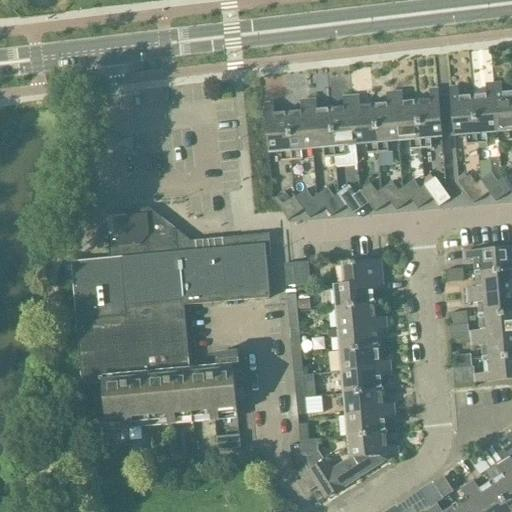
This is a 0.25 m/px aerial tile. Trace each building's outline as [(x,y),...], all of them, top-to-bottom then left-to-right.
[(500,84),(493,85),(497,133),(508,132),(509,143),(511,142),(511,93),(501,94),(500,84)] [(486,96),(472,97),(477,145),(487,144),(486,134),(497,133),(493,85),(485,86),(486,96)] [(457,88),(450,89),(454,137),(465,136),(466,146),(477,145),(472,97),(458,98),(457,88)] [(430,92),(430,101),(417,103),(421,151),(432,150),(431,140),(442,139),(438,91),(430,92)] [(403,104),(402,94),(394,95),(399,143),(410,142),(411,152),(421,151),(417,103),(403,104)] [(387,95),(388,105),(374,107),(378,156),(389,154),(388,144),(399,143),(394,95),(387,95)] [(360,98),(351,99),(356,147),(367,146),(368,156),(378,156),(374,107),(361,108),(360,98)] [(344,100),(345,110),(331,111),(335,159),(336,168),(357,166),(356,147),(351,99),(344,100)] [(302,114),(288,115),(292,163),(303,162),(302,152),(313,151),(309,102),(301,103),(302,114)] [(324,150),(325,160),(335,159),(331,111),(317,112),(316,102),(309,102),(313,151),(324,150)] [(274,107),(265,107),(269,155),(281,153),(282,164),(292,163),(288,115),(274,116),(274,107)] [(511,171),(501,180),(511,194),(511,171)] [(480,182),(495,203),(506,195),(491,174),(480,182)] [(458,184),(473,205),(484,197),(469,176),(458,184)] [(425,187),(439,208),(450,200),(435,179),(425,187)] [(403,190),(417,210),(429,202),(414,181),(403,190)] [(381,191),(396,212),(407,204),(392,183),(381,191)] [(360,193),(375,214),(386,206),(371,185),(360,193)] [(339,195),(353,215),(364,208),(349,187),(339,195)] [(317,197),(332,217),(342,209),(327,188),(317,197)] [(295,199),(311,220),(322,211),(307,190),(295,199)] [(274,201),(289,222),(300,214),(285,193),(274,201)] [(76,320),(82,387),(101,385),(105,426),(124,424),(124,429),(132,428),(132,424),(167,420),(167,426),(175,425),(175,420),(210,417),(210,422),(218,421),(218,416),(237,414),(233,371),(190,375),(184,307),(179,254),(178,240),(147,216),(117,218),(119,237),(108,238),(110,260),(71,264),(76,320)] [(270,300),(266,246),(235,249),(237,270),(239,293),(239,302),(270,300)] [(235,249),(207,252),(179,254),(184,307),(239,302),(239,293),(237,270),(235,249)] [(464,253),(465,262),(475,261),(476,275),(511,271),(511,254),(511,249),(464,253)] [(382,262),(345,265),(346,286),(384,283),(382,262)] [(292,268),(284,269),(286,286),(294,286),(292,268)] [(445,271),(446,284),(455,283),(454,270),(445,271)] [(463,270),(454,270),(455,283),(464,282),(463,270)] [(478,288),(468,289),(469,297),(511,293),(511,271),(476,275),(478,288)] [(346,286),(336,287),(338,309),(376,305),(375,292),(385,291),(384,283),(346,286)] [(511,293),(469,297),(469,304),(479,303),(480,318),(511,314),(511,293)] [(295,295),(287,296),(288,313),(296,312),(295,295)] [(376,305),(338,309),(340,331),(388,326),(387,319),(377,320),(376,305)] [(298,329),(296,312),(288,313),(290,330),(298,329)] [(467,313),(458,314),(459,326),(468,326),(467,313)] [(449,315),(450,327),(459,326),(458,314),(449,315)] [(481,331),(472,332),(472,340),(511,336),(511,314),(480,318),(481,331)] [(331,344),(342,343),(343,352),(380,349),(378,335),(388,334),(388,326),(340,331),(330,332),(331,344)] [(511,336),(472,340),(473,348),(483,347),(484,360),(511,357),(511,336)] [(299,338),(291,339),(293,356),(301,355),(299,338)] [(380,349),(343,352),(345,373),(392,369),(391,362),(381,363),(380,349)] [(239,366),(238,354),(216,356),(217,367),(239,366)] [(295,373),(302,372),(301,355),(293,356),(295,373)] [(473,368),(471,356),(462,357),(463,369),(473,368)] [(462,357),(453,358),(454,370),(463,369),(462,357)] [(475,375),(476,384),(511,380),(511,357),(484,360),(485,374),(475,375)] [(392,377),(392,369),(345,373),(346,395),(383,392),(382,377),(392,377)] [(294,382),(296,399),(304,398),(302,381),(294,382)] [(383,392),(346,395),(348,416),(395,412),(394,405),(385,405),(383,392)] [(297,416),(305,415),(304,398),(296,399),(297,416)] [(395,412),(348,416),(350,438),(387,435),(386,421),(396,420),(395,412)] [(307,424),(299,425),(301,441),(309,440),(307,424)] [(328,500),(375,468),(375,459),(399,457),(398,448),(388,449),(387,435),(350,438),(352,465),(336,475),(327,461),(310,472),(328,500)] [(480,455),(470,462),(475,469),(485,462),(480,455)] [(490,470),(485,462),(475,469),(480,477),(490,470)] [(503,477),(492,485),(508,511),(511,511),(511,476),(504,465),(498,469),(503,477)] [(434,485),(438,493),(449,486),(444,479),(434,485)] [(474,484),(468,488),(483,511),(508,511),(492,485),(480,492),(474,484)] [(443,501),(453,494),(449,486),(438,493),(443,501)] [(467,501),(455,508),(457,511),(483,511),(468,488),(461,492),(467,501)] [(397,509),(399,511),(409,511),(413,510),(408,502),(397,509)]
